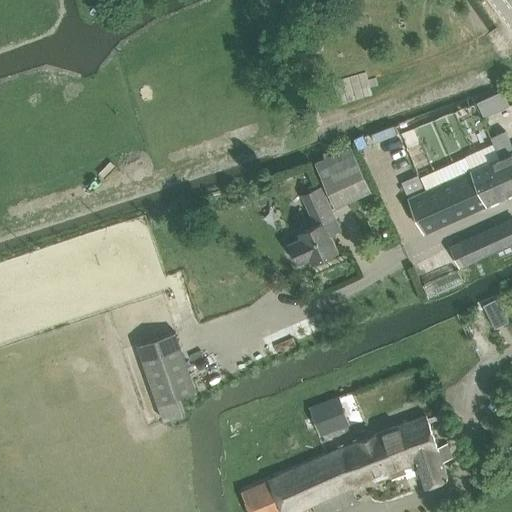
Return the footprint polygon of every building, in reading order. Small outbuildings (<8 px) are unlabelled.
[(503,90),(477,102),(484,117),(510,106),(503,90)] [(511,145),(505,131),(491,137),(500,157),(501,157),(508,174),(511,172),(511,145)] [(336,209),(373,192),(352,146),(315,163),(336,209)] [(511,172),(508,174),(501,157),(500,157),(408,198),(424,233),(445,224),(511,193),(511,172)] [(417,176),(403,182),(408,194),(422,187),(417,176)] [(275,180),(269,185),(276,195),(282,190),(275,180)] [(301,237),(288,243),(298,263),(310,258),(313,263),(316,262),(320,263),(326,261),(328,256),(339,251),(331,234),(341,230),(336,219),(321,186),(301,195),(315,225),(299,232),(301,237)] [(245,193),(237,196),(240,202),(247,199),(245,193)] [(511,218),(452,246),(461,266),(511,242),(511,218)] [(498,298),(484,305),(495,328),(510,321),(498,298)] [(165,420),(186,413),(180,396),(197,390),(177,332),(139,345),(165,420)] [(328,400),(310,407),(320,435),(339,428),(328,400)] [(411,421),(376,434),(389,472),(390,472),(392,478),(406,473),(408,478),(422,473),(427,486),(431,485),(444,480),(448,478),(442,461),(452,458),(448,444),(437,447),(426,415),(411,421)] [(269,480),(242,491),(246,500),(251,511),(291,511),(312,504),(315,511),(329,511),(357,500),(351,486),(389,472),(376,434),(356,442),(316,459),(277,476),(269,480)]
